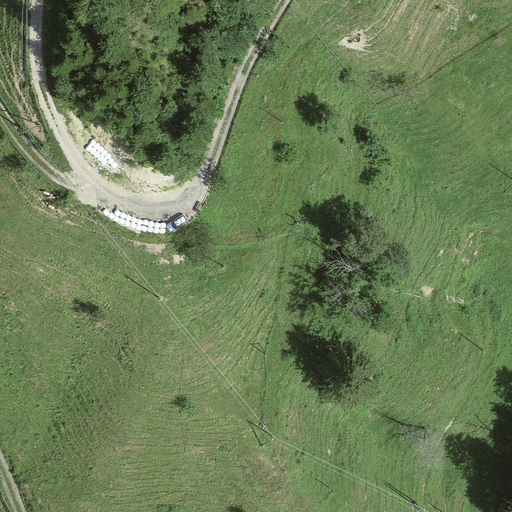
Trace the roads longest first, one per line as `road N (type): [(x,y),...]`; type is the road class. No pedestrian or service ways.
road 1 (track): [(97,197),(140,222),(168,225),(195,208),(264,38),(290,0)]
road 2 (track): [(40,0),(52,114),(97,197)]
road 3 (track): [(97,197),(45,163),(0,108)]
